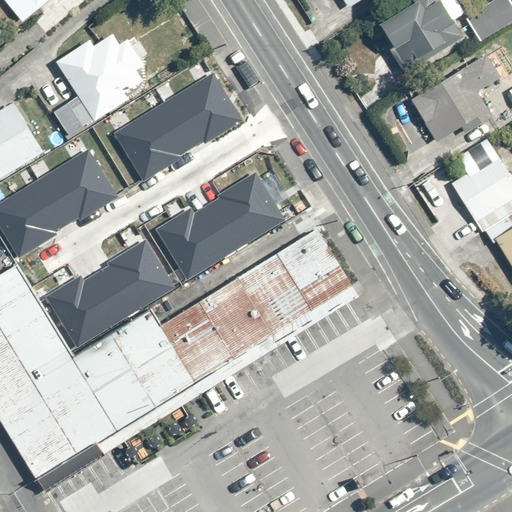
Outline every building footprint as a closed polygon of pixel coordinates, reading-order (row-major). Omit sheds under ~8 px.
[(5,0),(23,21),(49,0),(5,0)] [(399,54),(415,45),(417,43),(426,59),(467,35),(457,18),(466,13),(458,0),(403,0),(392,6),(397,15),(382,24),(399,54)] [(511,0),(490,0),(465,16),(482,41),(511,21),(511,0)] [(123,93),(143,81),(137,70),(146,64),(124,27),(94,45),(91,39),(57,60),(78,95),(53,111),(68,135),(127,99),(123,93)] [(413,101),(437,142),(465,125),(469,132),(493,117),(477,91),(501,77),(488,56),(413,101)] [(214,160),(174,94),(80,151),(120,216),(214,160)] [(0,180),(46,153),(16,101),(0,110),(0,180)] [(484,232),(511,213),(511,168),(490,134),(457,156),(469,174),(454,184),(484,232)] [(286,199),(250,140),(53,259),(89,317),(286,199)] [(34,241),(0,185),(0,238),(11,256),(34,241)] [(511,220),(510,217),(487,232),(494,243),(497,241),(511,263),(511,220)] [(300,222),(261,246),(298,306),(336,283),(300,222)] [(261,246),(243,257),(279,317),(298,306),(261,246)] [(0,432),(24,472),(103,423),(67,365),(0,257),(0,432)] [(243,257),(221,270),(257,330),(279,317),(243,257)] [(238,342),(257,330),(221,270),(202,282),(238,342)] [(202,282),(184,293),(220,352),(238,342),(202,282)] [(103,423),(220,352),(184,293),(67,365),(103,423)]
